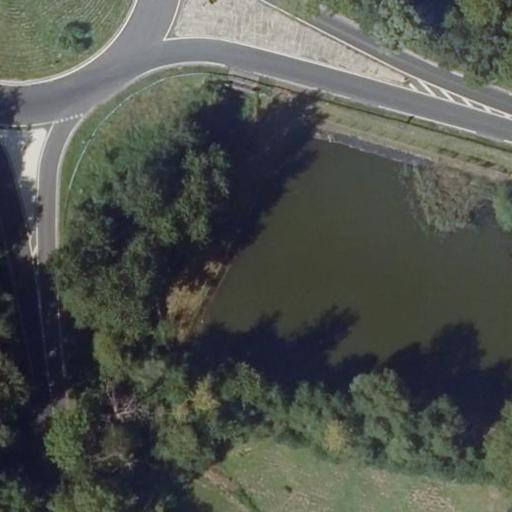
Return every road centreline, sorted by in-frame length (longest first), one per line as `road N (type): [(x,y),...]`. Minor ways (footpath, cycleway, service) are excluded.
road 1 (primary): [(99,83),(145,60),(214,53),(511,130)]
road 2 (primary): [(511,106),(276,0)]
road 3 (secondary): [(44,325),(51,173),(89,89)]
road 4 (secondary): [(66,511),(44,325)]
road 5 (secondary): [(0,176),(44,325)]
